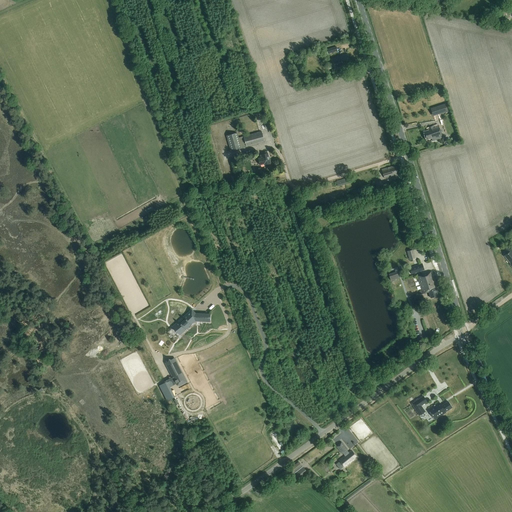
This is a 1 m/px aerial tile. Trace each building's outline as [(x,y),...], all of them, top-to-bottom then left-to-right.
[(327,54),(338,51),(336,46),(326,49),(327,54)] [(349,61),(347,54),(342,55),(342,56),(341,56),(340,56),(331,59),(334,70),(345,67),(344,63),(349,61)] [(440,114),(448,112),(445,104),(431,109),(433,116),(440,114)] [(431,139),(442,136),(438,125),(428,129),(428,130),(423,132),(425,140),(431,138),(431,139)] [(226,135),(230,151),(264,141),(261,131),(255,133),(254,129),(252,130),(253,134),(243,136),(239,138),(237,133),(226,135)] [(260,155),(261,158),(258,159),(260,165),(264,164),(264,165),(270,163),(268,153),(267,153),(267,151),(261,153),(262,155),(260,155)] [(393,166),(386,168),(381,169),(384,178),(388,177),(388,176),(390,175),(391,176),(394,175),(393,174),(397,173),(396,167),(394,167),(393,166)] [(336,181),(338,187),(353,182),(351,176),(336,181)] [(377,190),(384,188),(383,183),(381,184),(380,181),(374,183),(377,190)] [(415,258),(413,249),(407,251),(409,260),(415,258)] [(422,263),(419,264),(417,260),(410,263),(412,267),(414,273),(424,270),(422,263)] [(388,274),(391,280),(393,279),(395,284),(401,282),(396,271),(388,274)] [(419,295),(423,293),(428,292),(430,298),(437,295),(433,283),(435,283),(431,271),(417,276),(421,290),(418,291),(419,295)] [(183,331),(186,328),(186,327),(190,323),(190,324),(193,321),(210,322),(210,314),(195,313),(191,309),(187,314),(186,314),(184,316),(185,316),(184,317),(181,319),(181,320),(177,324),(177,323),(175,326),(174,327),(179,332),(182,329),(183,331)] [(174,377),(179,386),(187,382),(174,359),(165,364),(173,378),(174,377)] [(427,402),(427,401),(423,395),(411,404),(419,416),(425,412),(421,406),(427,402)] [(446,412),(452,408),(449,401),(442,405),(439,402),(428,408),(435,420),(444,414),(446,412)] [(348,452),(346,450),(347,449),(341,442),(336,446),(341,453),(343,452),(345,455),(339,460),(340,461),(337,463),(337,464),(339,468),(340,468),(343,466),(344,467),(350,463),(352,461),(355,459),(354,458),(356,456),(351,450),(348,452)] [(290,468),(298,478),(299,479),(307,472),(299,461),(290,468)]
